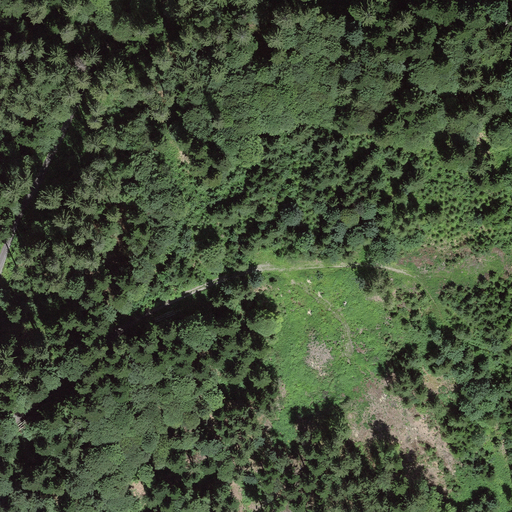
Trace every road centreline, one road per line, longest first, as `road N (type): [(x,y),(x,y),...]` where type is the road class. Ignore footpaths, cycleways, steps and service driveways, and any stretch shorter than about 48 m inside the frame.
road 1 (track): [(134,0),(106,40),(0,259)]
road 2 (track): [(248,272),(171,296),(0,419)]
